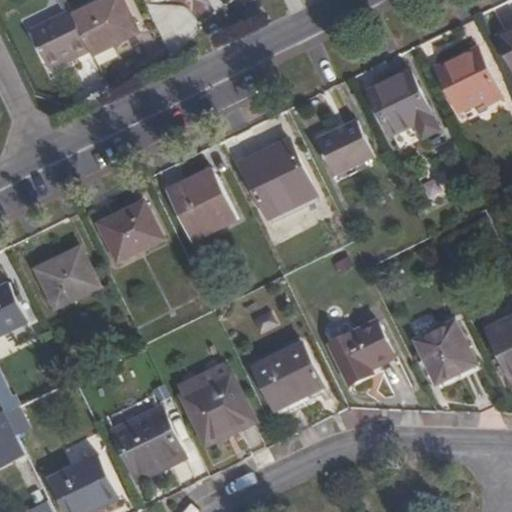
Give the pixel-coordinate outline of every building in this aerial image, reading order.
[(90,53),(95,62),(105,57),(113,46),(140,33),(124,0),(106,0),(73,17),(90,53)] [(90,53),(73,17),(71,13),(31,32),(49,68),(62,61),(73,56),(76,61),(90,53)] [(481,50),(460,61),(462,65),(483,54),(481,50)] [(462,65),(460,61),(440,70),(464,118),(504,98),(483,54),(462,65)] [(64,66),(76,61),(73,56),(62,61),(64,66)] [(374,92),(395,135),(411,127),(419,129),(424,139),(440,132),(411,74),(374,92)] [(334,178),(374,159),(356,122),(316,142),(334,178)] [(411,127),(395,135),(402,150),(424,139),(419,129),(411,127)] [(289,144),(278,150),(243,167),(269,220),(315,197),(289,144)] [(168,193),(190,237),(235,215),(213,171),(168,193)] [(100,227),(104,236),(118,264),(163,242),(145,205),(134,210),(100,227)] [(56,307),(100,286),(81,247),(37,268),(56,307)] [(0,287),(0,334),(30,320),(11,282),(0,287)] [(511,318),(488,330),(511,378),(511,318)] [(334,347),(360,334),(354,322),(328,335),(334,347)] [(381,323),(360,334),(334,347),(354,387),(380,375),(377,369),(399,357),(381,323)] [(416,344),(438,387),(479,367),(457,323),(416,344)] [(304,346),(257,369),(278,411),(312,394),(325,388),(304,346)] [(0,364),(0,398),(7,413),(21,405),(0,364)] [(179,388),(205,442),(236,426),(238,430),(256,421),(228,364),(179,388)] [(27,457),(4,412),(0,414),(0,469),(1,470),(16,463),(27,457)] [(189,467),(165,418),(120,440),(144,490),(189,467)] [(236,426),(205,442),(207,446),(238,430),(236,426)] [(54,483),(68,511),(98,511),(101,510),(122,500),(102,460),(54,483)] [(32,511),(53,511),(54,511),(49,503),(32,511)]
